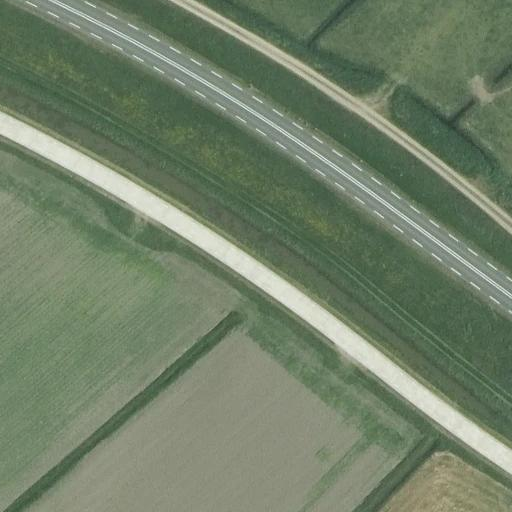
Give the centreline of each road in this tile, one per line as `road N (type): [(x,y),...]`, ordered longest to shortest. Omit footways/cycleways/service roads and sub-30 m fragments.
road 1 (unclassified): [(511,464),(214,246),(0,124)]
road 2 (primary): [(511,297),(264,120),(48,0)]
road 3 (track): [(511,224),(353,104),(182,0)]
